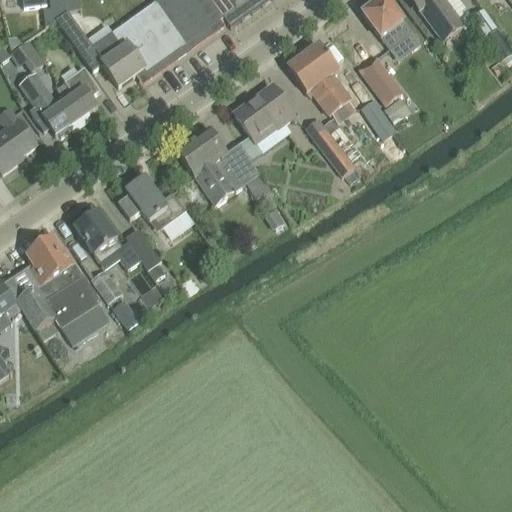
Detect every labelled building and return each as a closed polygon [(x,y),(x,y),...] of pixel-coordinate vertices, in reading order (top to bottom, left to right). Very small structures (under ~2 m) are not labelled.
[(21,0),(23,12),(47,9),(45,0),(21,0)] [(42,13),(45,32),(57,24),(67,16),(62,0),(53,0),(49,1),(51,12),(42,13)] [(150,0),(155,6),(118,33),(146,72),(143,74),(147,79),(143,81),(144,82),(148,79),(146,76),(220,24),(223,22),(207,0),(150,0)] [(207,0),(223,22),(231,32),(276,0),(207,0)] [(408,0),(419,15),(421,14),(443,45),(474,22),(457,0),(408,0)] [(385,1),(362,18),(381,43),(382,42),(391,54),(403,45),(412,56),(421,50),(412,38),(404,27),(404,26),(385,1)] [(118,92),(143,74),(146,72),(118,33),(92,51),(93,52),(81,60),(93,77),(103,70),(118,92)] [(485,42),(501,64),(511,56),(496,34),(485,42)] [(2,59),(15,84),(42,71),(30,46),(2,59)] [(331,80),(338,74),(320,49),(288,73),(306,99),(307,98),(311,102),(314,99),(329,120),(349,105),(331,80)] [(359,74),(386,110),(403,97),(376,61),(359,74)] [(66,87),(57,93),(62,110),(61,110),(64,115),(61,117),(70,131),(98,111),(91,102),(100,95),(89,79),(85,74),(66,87)] [(36,80),(21,91),(35,111),(29,116),(37,127),(43,136),(49,132),(55,141),(59,138),(61,141),(69,136),(67,133),(70,131),(61,117),(64,115),(61,110),(62,110),(59,105),(55,107),(36,80)] [(240,147),(251,165),(291,137),(284,128),(294,121),(272,92),(235,119),(250,140),(240,147)] [(393,128),(408,117),(397,103),(382,114),(393,128)] [(362,113),(393,160),(405,152),(374,105),(362,113)] [(15,165),(36,151),(11,115),(0,122),(0,123),(8,134),(0,139),(0,174),(3,178),(17,168),(15,165)] [(322,131),(355,173),(366,164),(333,122),(322,131)] [(306,133),(343,181),(355,173),(322,131),(317,125),(306,133)] [(195,181),(216,210),(237,194),(216,165),(226,157),(210,134),(177,157),(194,181),(195,181)] [(245,188),(256,203),(262,198),(271,211),(277,207),(259,178),(245,188)] [(142,217),(149,226),(154,222),(163,233),(186,217),(172,198),(161,205),(145,183),(127,196),(129,199),(118,208),(130,225),(142,217)] [(143,266),(138,259),(137,260),(129,248),(123,252),(98,217),(75,233),(100,268),(115,258),(128,276),(143,266)] [(32,268),(5,287),(22,314),(42,344),(57,334),(52,326),(56,323),(62,332),(72,348),(96,333),(86,317),(98,309),(100,308),(75,269),(65,254),(62,256),(53,243),(27,260),(32,268)] [(151,251),(138,259),(143,266),(149,274),(158,268),(161,266),(151,251)] [(149,274),(148,275),(155,285),(165,278),(158,268),(149,274)] [(92,284),(108,307),(122,298),(105,274),(92,284)] [(2,285),(0,286),(0,318),(4,316),(8,323),(19,316),(22,314),(5,287),(4,288),(2,285)] [(0,360),(0,386),(12,378),(0,360)]
